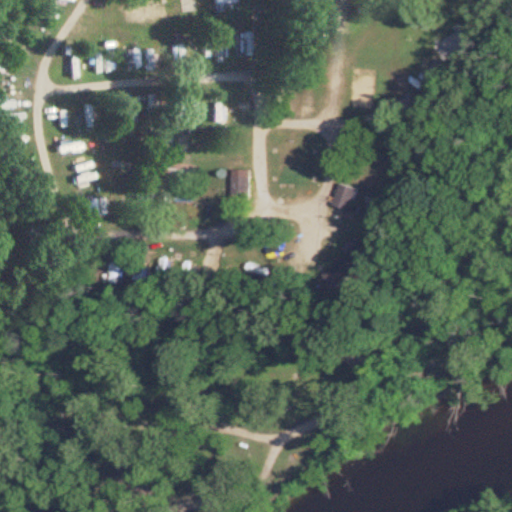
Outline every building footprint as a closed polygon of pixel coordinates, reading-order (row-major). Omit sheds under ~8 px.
[(243,30),(233,30),(233,55),(243,55),(243,30)] [(74,55),(62,55),(62,76),(74,76),(74,55)] [(156,166),(156,180),(193,180),(193,166),(156,166)] [(332,207),(349,213),(357,191),(340,185),(332,207)] [(103,223),(103,200),(93,200),(93,223),(103,223)]
